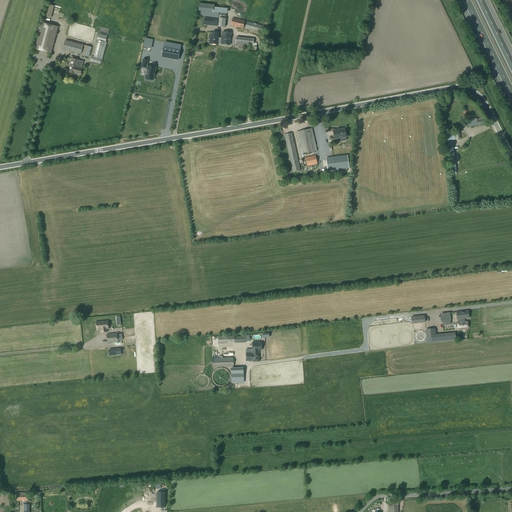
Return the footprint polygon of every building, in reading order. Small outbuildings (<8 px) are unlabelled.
[(47,5),(44,17),(51,18),(53,6),(47,5)] [(199,6),(198,13),(213,14),(213,12),(213,18),(219,18),(218,27),(224,28),(226,14),(227,14),(227,8),(199,6)] [(233,18),(231,26),(243,29),(245,22),(233,18)] [(247,22),(245,29),(262,33),(264,26),(247,22)] [(43,23),(35,49),(49,53),(57,27),(43,23)] [(217,43),(218,38),(217,38),(218,33),(212,32),(212,36),(210,36),(209,44),(217,45),(217,43)] [(221,39),(218,38),(217,43),(221,43),(221,45),(229,46),(231,33),(222,32),(221,39)] [(98,34),(96,41),(97,41),(105,43),(106,43),(107,36),(98,34)] [(236,37),(235,44),(253,47),(254,39),(236,37)] [(65,41),(62,50),(81,55),(83,46),(65,41)] [(91,56),(90,62),(100,64),(105,43),(97,41),(93,57),(91,56)] [(84,47),(82,56),(89,58),(92,49),(84,47)] [(178,60),(180,50),(164,47),(162,57),(178,60)] [(71,58),(68,72),(80,75),(82,68),(81,68),(82,66),(77,64),(78,60),(71,58)] [(154,76),(155,72),(156,68),(148,66),(147,67),(146,66),(147,61),(143,60),(141,67),(147,68),(145,79),(153,80),(154,76)] [(473,116),(467,117),(469,126),(485,124),(484,119),(476,121),(476,120),(474,120),(473,116)] [(311,129),(296,132),(301,155),(316,151),(311,129)] [(344,129),(333,131),(334,139),(346,137),(344,129)] [(291,133),(284,135),(292,173),(300,171),(291,133)] [(453,134),(445,135),(449,173),(455,172),(451,141),(454,141),(453,134)] [(332,157),(327,158),(328,170),(329,170),(331,170),(333,169),(348,167),(348,166),(348,165),(346,155),(346,156),(345,156),(344,156),(341,156),(332,157)] [(315,156),(301,159),(303,167),(317,164),(315,156)] [(468,311),(456,313),(457,320),(458,319),(459,322),(457,322),(458,330),(468,328),(467,321),(464,321),(464,319),(468,318),(468,311)] [(449,313),(439,314),(440,322),(450,321),(449,313)] [(424,315),(410,317),(411,324),(424,323),(424,315)] [(107,321),(95,322),(96,331),(100,330),(100,332),(107,331),(106,330),(108,329),(107,321)] [(117,333),(107,334),(108,343),(114,342),(114,345),(118,345),(117,342),(118,342),(117,333)] [(454,333),(433,335),(434,343),(455,341),(454,333)] [(245,336),(234,337),(234,343),(245,343),(245,342),(250,341),(249,335),(245,335),(245,336)] [(251,353),(245,353),(246,361),(252,361),(252,362),(258,362),(258,351),(261,351),(261,343),(252,343),(252,351),(251,351),(251,353)] [(219,358),(211,359),(211,367),(233,366),(233,357),(221,358),(221,356),(233,356),(232,347),(221,348),(221,353),(219,353),(219,358)] [(243,368),(230,369),(231,381),(243,381),(243,368)] [(391,506),(389,506),(388,511),(397,511),(398,501),(391,501),(391,506)]
